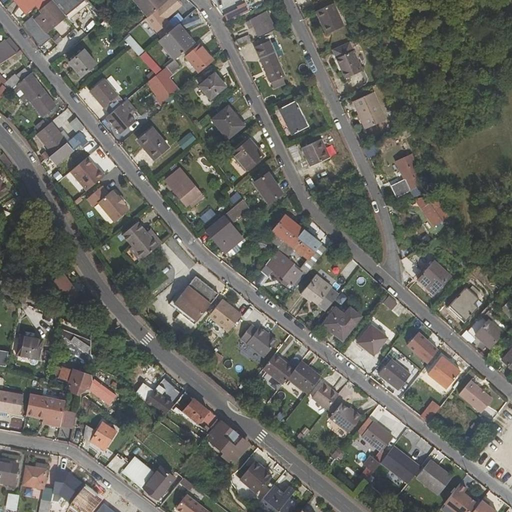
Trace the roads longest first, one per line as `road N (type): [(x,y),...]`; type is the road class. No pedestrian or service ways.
road 1 (residential): [(0,14),(197,252),(511,499)]
road 2 (tertiary): [(0,136),(99,289),(147,341),(349,511)]
road 3 (residential): [(199,0),(311,211),(395,286)]
road 4 (residential): [(284,0),(388,227),(395,286)]
road 5 (residential): [(151,511),(62,448),(0,437)]
road 6 (residential): [(395,286),(511,391)]
